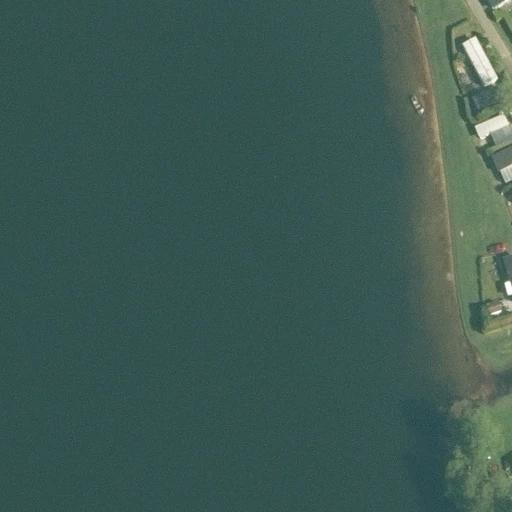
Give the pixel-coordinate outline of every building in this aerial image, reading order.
[(511,0),(485,0),(494,14),(511,1),(511,0)] [(480,91),(496,85),(478,39),(463,45),(480,91)] [(494,108),(503,103),(497,92),(488,96),(494,108)] [(511,132),(507,118),(474,129),(478,141),(491,137),(494,146),(511,140),(511,132)] [(511,257),(501,261),(511,300),(511,257)] [(498,305),(486,309),(489,318),(501,315),(498,305)]
